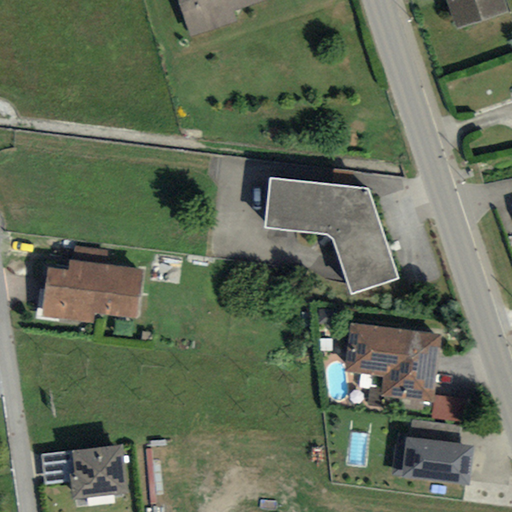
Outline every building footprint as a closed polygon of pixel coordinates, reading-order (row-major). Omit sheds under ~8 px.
[(173,0),(186,35),(237,18),(234,11),(266,0),(173,0)] [(504,0),(447,0),(456,24),(507,7),(504,0)] [(367,184),(270,173),(264,221),(330,228),(351,286),(397,270),(367,184)] [(65,266),(47,264),(41,313),(92,320),(93,310),(135,315),(142,265),(66,256),(65,266)] [(441,332),(350,321),(344,368),(384,373),(381,393),(432,399),(441,332)] [(405,443),(395,442),(391,472),(467,481),(472,441),(406,433),(405,443)] [(120,442),(69,447),(74,495),(125,490),(120,442)] [(67,446),(45,447),(47,479),(69,478),(67,446)]
